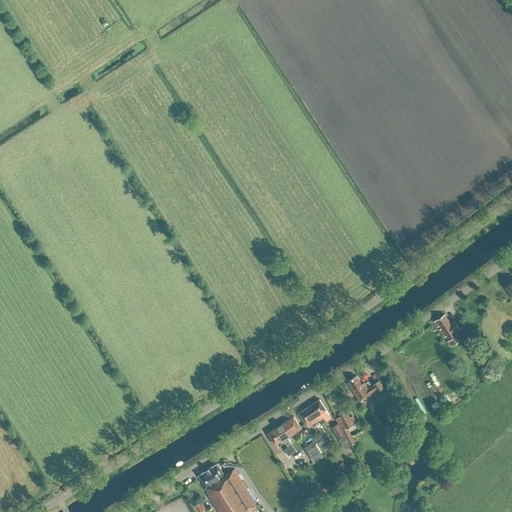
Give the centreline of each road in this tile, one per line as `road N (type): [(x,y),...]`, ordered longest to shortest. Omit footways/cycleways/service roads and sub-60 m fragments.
road 1 (unclassified): [(36,511),(340,325),(511,201)]
road 2 (unclassified): [(123,511),(371,356),(511,256)]
